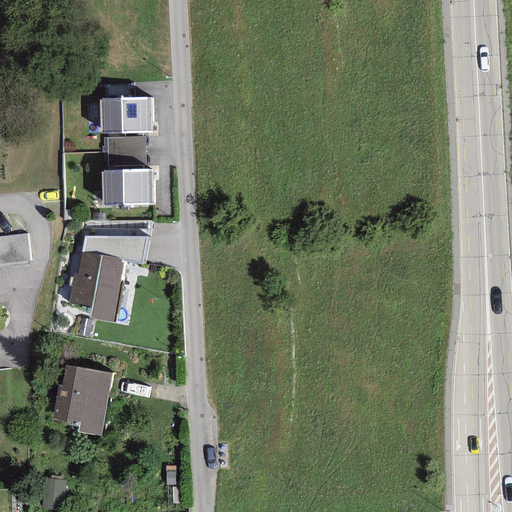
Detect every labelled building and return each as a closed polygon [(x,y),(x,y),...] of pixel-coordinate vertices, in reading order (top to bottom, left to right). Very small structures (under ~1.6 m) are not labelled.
[(150,98),(101,99),(102,134),(151,132),(150,98)] [(145,137),(106,138),(107,166),(145,165),(145,137)] [(152,170),(103,171),(103,205),(153,205),(152,170)] [(0,267),(29,265),(27,234),(0,236),(0,267)] [(148,237),(84,236),(81,253),(123,260),(123,262),(142,264),(148,237)] [(123,260),(81,253),(77,274),(74,274),(69,304),(92,308),(90,318),(113,322),(123,262),(123,260)] [(65,365),(62,385),(59,385),(53,419),(79,424),(78,431),(100,435),(111,373),(65,365)] [(68,482),(46,479),(42,509),(65,511),(68,482)]
